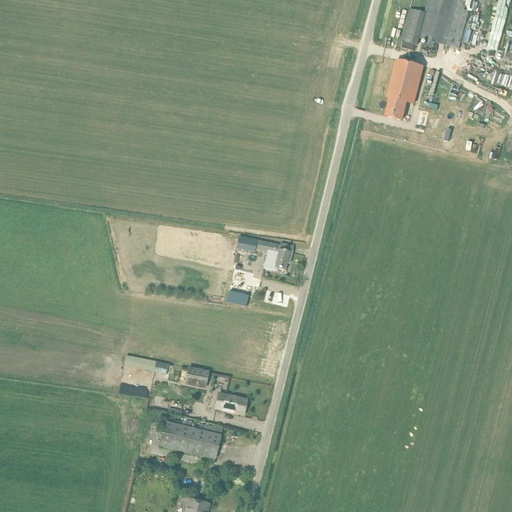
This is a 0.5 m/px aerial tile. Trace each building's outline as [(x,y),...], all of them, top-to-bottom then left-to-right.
[(410,10),(402,42),(417,46),(419,39),(459,49),(471,0),(428,0),(425,13),(410,10)] [(331,42),(316,46),(318,52),(333,48),(331,42)] [(386,117),(395,119),(403,121),(407,103),(413,105),(423,68),(397,61),(387,98),(390,99),(386,117)] [(447,76),(437,75),(434,97),(443,98),(447,76)] [(487,113),(491,105),(473,96),(469,105),(487,113)] [(491,117),(502,123),(506,116),(496,109),(491,117)] [(236,250),(254,253),(255,251),(267,253),(263,269),(275,272),(276,269),(285,271),(288,261),(290,261),(293,247),(281,244),(280,246),(257,241),(239,237),(236,250)] [(126,356),(126,357),(124,367),(155,373),(157,363),(126,356)] [(208,374),(188,370),(185,384),(205,388),(208,374)] [(215,409),(244,415),(246,402),(218,395),(215,409)] [(182,412),(168,409),(165,422),(159,447),(214,460),(220,436),(223,428),(181,417),(182,412)] [(189,500),(185,511),(207,511),(209,505),(189,500)]
